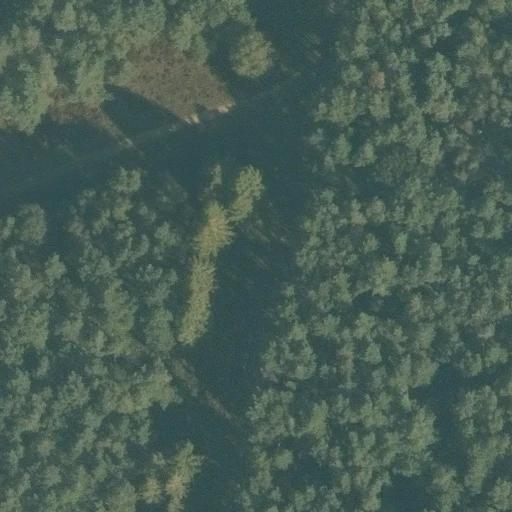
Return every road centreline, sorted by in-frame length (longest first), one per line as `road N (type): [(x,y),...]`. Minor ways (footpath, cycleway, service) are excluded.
road 1 (track): [(302,159),(220,511)]
road 2 (track): [(320,73),(0,201)]
road 3 (track): [(302,159),(511,225)]
road 4 (track): [(384,186),(355,330)]
